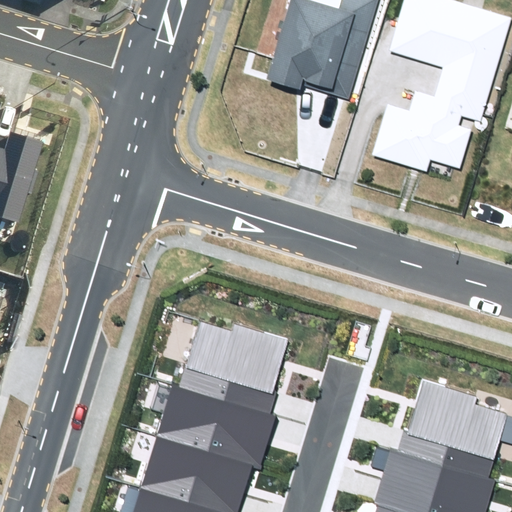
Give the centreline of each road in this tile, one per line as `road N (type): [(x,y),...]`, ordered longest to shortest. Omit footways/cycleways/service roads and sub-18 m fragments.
road 1 (residential): [(127,173),(511,288)]
road 2 (residential): [(127,173),(23,511)]
road 3 (residential): [(0,28),(154,76)]
road 4 (residential): [(305,511),(347,371)]
